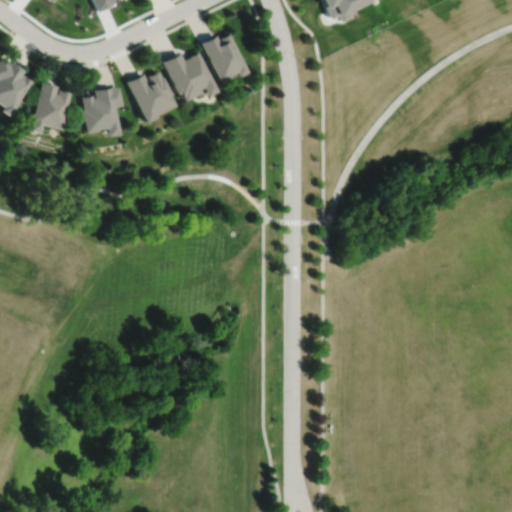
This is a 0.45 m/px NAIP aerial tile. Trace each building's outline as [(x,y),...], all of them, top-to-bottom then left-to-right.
[(318,0),(327,18),(334,14),(337,21),(348,16),(345,11),(353,7),(353,6),(365,0),(318,0)] [(195,41),(214,81),(225,76),(224,74),(231,71),(233,76),(242,71),(223,32),(214,37),(215,38),(213,39),(211,34),(195,41)] [(155,60),(166,83),(166,84),(170,93),(173,92),(177,100),(194,92),(193,89),(197,87),(201,96),(211,91),(192,51),(183,55),(184,56),(177,59),(174,51),(155,60)] [(0,56),(0,112),(5,116),(10,108),(11,109),(15,102),(14,101),(29,80),(20,74),(19,76),(18,74),(21,70),(7,60),(6,61),(0,56)] [(119,81),(138,122),(149,117),(148,114),(167,105),(163,94),(164,94),(156,76),(154,77),(151,70),(140,75),(142,78),(139,79),(136,73),(134,73),(133,72),(121,78),(122,79),(119,81)] [(39,82),(31,112),(29,113),(28,118),(29,120),(27,129),(37,132),(38,125),(55,129),(58,117),(59,118),(63,102),(62,102),(65,92),(54,88),(52,94),(50,93),(52,85),(39,82)] [(76,96),(78,109),(76,109),(79,132),(91,130),(91,129),(99,128),(100,136),(112,134),(108,106),(115,105),(112,86),(105,87),(105,86),(88,88),(89,97),(87,97),(87,94),(76,96)]
